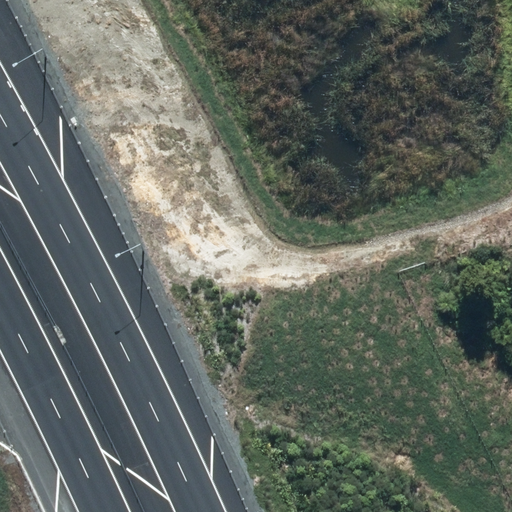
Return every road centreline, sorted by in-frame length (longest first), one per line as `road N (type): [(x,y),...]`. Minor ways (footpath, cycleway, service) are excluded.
road 1 (motorway): [(0,117),(158,415),(199,511)]
road 2 (motorway): [(102,511),(0,306)]
